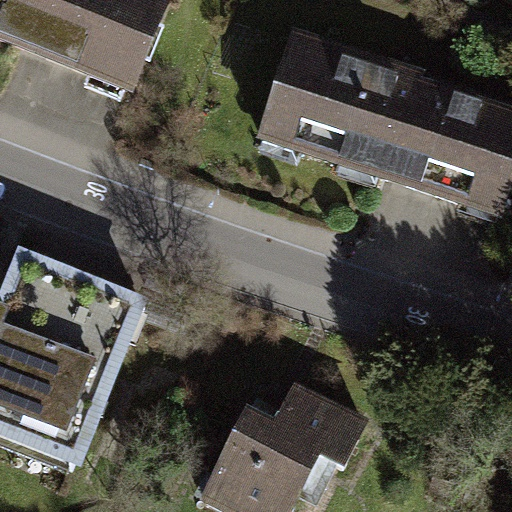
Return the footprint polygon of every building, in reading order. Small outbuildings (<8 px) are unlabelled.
[(164,2),(158,0),(0,0),(0,38),(130,89),(164,2)] [(293,43),(264,140),(497,209),(511,157),(511,121),(411,91),(414,79),(293,43)] [(4,309),(0,307),(0,430),(74,459),(134,304),(23,261),(4,309)] [(293,392),(272,434),(246,421),(203,504),(217,511),(289,511),(318,457),(342,470),(363,428),(293,392)] [(463,476),(442,470),(434,492),(456,499),(463,476)]
